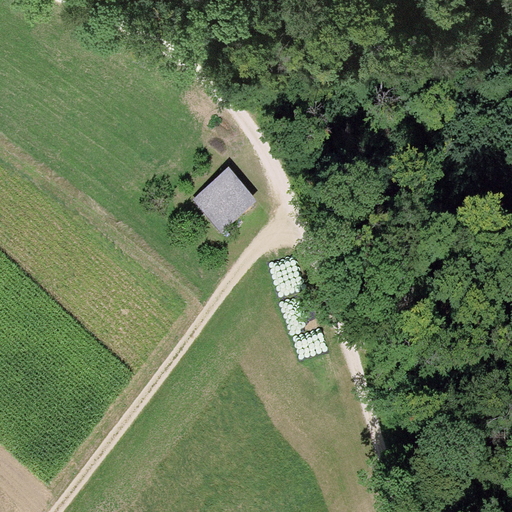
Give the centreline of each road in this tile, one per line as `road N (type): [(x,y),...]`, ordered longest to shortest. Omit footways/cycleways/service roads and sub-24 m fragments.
road 1 (track): [(59,0),(185,60),(226,99),(330,305),(399,511)]
road 2 (track): [(51,511),(251,252),(291,220)]
